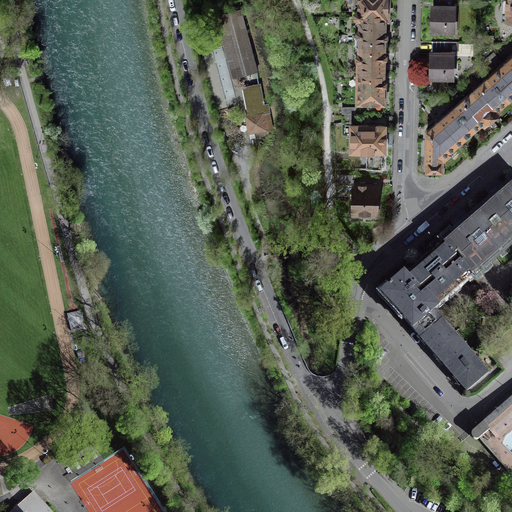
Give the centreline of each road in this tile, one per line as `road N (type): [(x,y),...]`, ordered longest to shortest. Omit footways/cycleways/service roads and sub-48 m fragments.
road 1 (residential): [(322,404),(227,191),(174,0)]
road 2 (residential): [(356,289),(466,415),(511,375)]
road 3 (residential): [(406,81),(404,170),(428,214)]
road 4 (residential): [(322,404),(404,511)]
road 5 (residential): [(356,289),(342,380),(322,404)]
